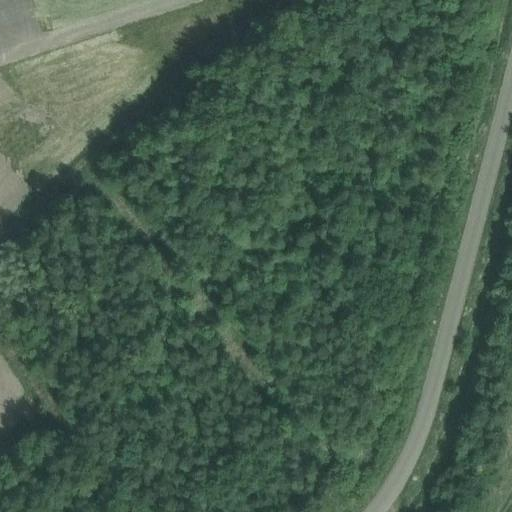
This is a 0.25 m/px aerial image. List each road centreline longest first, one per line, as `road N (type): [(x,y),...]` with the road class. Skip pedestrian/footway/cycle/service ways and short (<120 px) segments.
road 1 (unclassified): [(383,511),(441,386),(511,114)]
road 2 (track): [(182,0),(0,59)]
